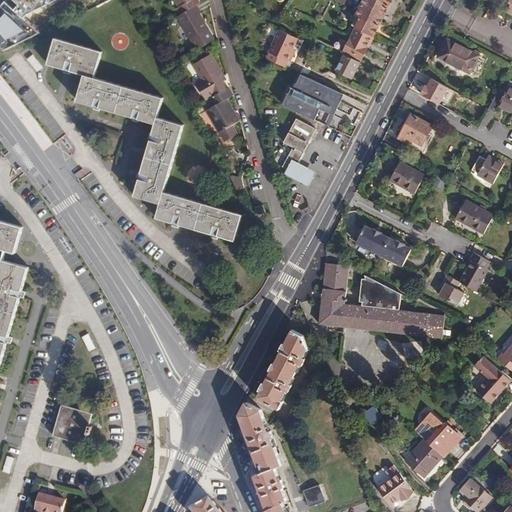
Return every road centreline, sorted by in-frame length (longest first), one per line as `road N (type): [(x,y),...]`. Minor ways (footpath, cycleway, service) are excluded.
road 1 (residential): [(219,0),(293,258)]
road 2 (secondary): [(217,428),(329,204)]
road 3 (secondary): [(432,6),(329,204)]
road 4 (tertiary): [(0,103),(126,279)]
road 5 (tertiary): [(126,279),(169,390),(196,425)]
road 6 (secondary): [(293,258),(212,393)]
road 7 (tertiary): [(212,393),(126,279)]
road 8 (unclassified): [(447,511),(443,493),(511,414)]
